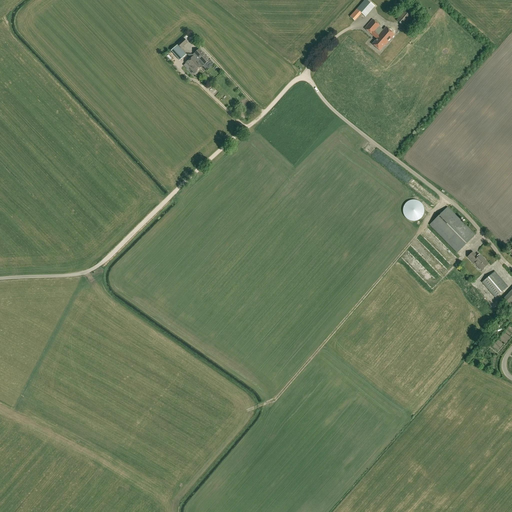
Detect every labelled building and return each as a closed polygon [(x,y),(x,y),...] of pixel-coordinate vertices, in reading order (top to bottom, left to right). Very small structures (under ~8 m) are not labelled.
[(372,2),(362,12),(368,17),(377,7),(372,2)] [(360,10),(352,17),(357,22),(364,14),(360,10)] [(411,17),(405,12),(397,21),(403,26),(411,17)] [(379,36),(375,33),(380,26),(373,20),(365,29),(377,39),(372,45),(380,51),(385,45),(386,46),(395,35),(386,28),(379,36)] [(184,38),(177,44),(182,49),(188,43),(184,38)] [(186,55),(177,45),(174,49),(180,56),(178,57),(180,60),(186,55)] [(194,56),(203,66),(209,61),(206,57),(199,49),(193,55),(194,56)] [(203,66),(194,56),(186,63),(190,68),(190,69),(194,74),(203,66)] [(403,213),(404,215),(405,217),(406,219),(409,220),(410,221),(412,222),(414,222),(417,221),(419,221),(421,219),(422,218),(423,216),(424,215),(425,213),(425,211),(424,208),(424,206),(422,204),(421,203),(420,202),(418,201),(415,200),(413,200),(412,200),(410,201),(408,202),(406,203),(404,206),(404,207),(403,210),(403,212),(403,213)] [(458,253),(476,235),(448,207),(430,225),(458,253)] [(442,253),(441,254),(455,266),(459,262),(451,255),(454,253),(427,230),(422,236),(442,253)] [(475,265),(481,271),(489,264),(485,260),(481,255),(478,257),(473,252),(467,257),(475,265)] [(495,298),(509,287),(496,271),(482,283),(495,298)] [(511,306),(511,290),(503,300),(511,308),(511,306)]
